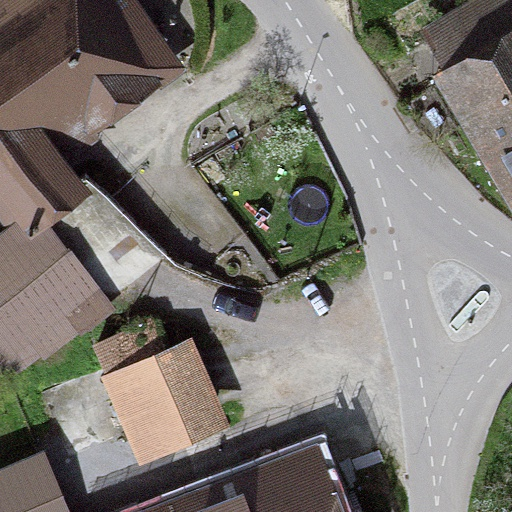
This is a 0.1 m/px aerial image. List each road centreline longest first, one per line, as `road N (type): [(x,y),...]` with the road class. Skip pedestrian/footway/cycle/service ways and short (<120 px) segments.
road 1 (residential): [(372,142),(429,446)]
road 2 (residential): [(511,259),(450,219),(372,142)]
road 3 (residential): [(283,0),(372,142)]
road 4 (residential): [(511,341),(429,446)]
